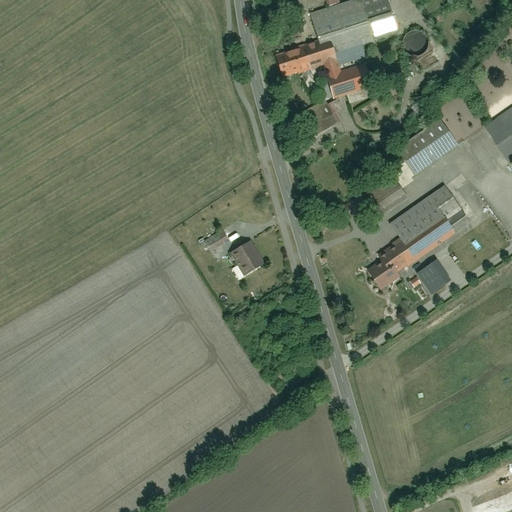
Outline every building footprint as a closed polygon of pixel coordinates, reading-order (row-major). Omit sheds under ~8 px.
[(372,85),(365,65),(345,71),(343,65),(369,57),(365,46),(400,34),(389,0),(356,0),(345,4),(344,0),(325,0),(328,8),(311,13),(321,42),(283,55),(285,62),(290,78),(322,67),(333,98),(372,85)] [(430,53),(430,49),(430,45),(429,43),(427,40),(424,38),(421,37),(419,37),(416,37),(414,38),(411,41),(408,44),(408,46),(407,49),(408,52),(409,54),(410,56),(411,57),(415,60),(417,60),(419,60),(424,59),(427,57),(429,55),(430,53)] [(326,107),(306,116),(314,134),(335,125),(326,107)] [(511,111),(489,127),(511,158),(511,111)] [(397,152),(412,175),(457,145),(442,122),(397,152)] [(372,192),(385,214),(409,199),(396,177),(372,192)] [(391,223),(405,245),(386,257),(390,263),(370,275),(380,292),(404,277),(401,272),(473,226),(448,187),(391,223)] [(346,205),(355,218),(377,205),(369,191),(346,205)] [(205,241),(211,251),(229,240),(224,230),(205,241)] [(255,243),(235,255),(249,277),(268,265),(255,243)] [(436,260),(416,274),(430,293),(449,280),(436,260)]
